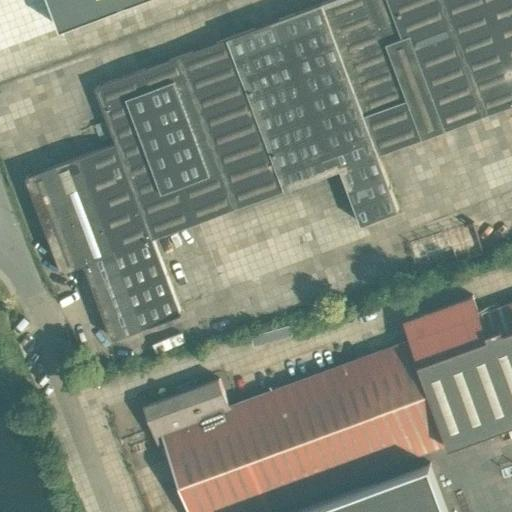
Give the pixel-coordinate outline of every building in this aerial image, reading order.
[(49,0),(61,28),(136,0),(49,0)] [(361,0),(327,0),(323,2),(354,87),(388,74),(361,0)] [(425,60),(403,0),(361,0),(388,74),(425,60)] [(445,0),(403,0),(425,60),(449,127),(486,113),(445,0)] [(511,68),(499,33),(511,27),(511,0),(445,0),(486,113),(511,103),(511,68)] [(354,87),(323,2),(246,30),(302,183),(341,168),(361,223),(399,209),(378,153),(354,87)] [(511,27),(499,33),(511,68),(511,27)] [(302,183),(246,30),(170,57),(227,210),(302,183)] [(227,210),(170,57),(95,85),(116,142),(154,238),(227,210)] [(449,127),(425,60),(388,74),(412,140),(449,127)] [(412,140),(388,74),(354,87),(378,153),(412,140)] [(154,238),(116,142),(27,175),(62,270),(84,262),(154,238)] [(410,256),(470,238),(464,219),(404,236),(410,256)] [(181,312),(154,238),(84,262),(112,337),(181,312)] [(288,416),(172,458),(192,511),(257,511),(449,443),(450,445),(511,422),(511,300),(487,309),(473,293),(404,318),(407,339),(279,386),(288,416)] [(163,321),(153,324),(160,346),(169,343),(163,321)] [(229,403),(219,378),(144,406),(162,453),(169,450),(172,458),(288,416),(279,386),(229,403)] [(449,511),(431,461),(292,511),(449,511)]
